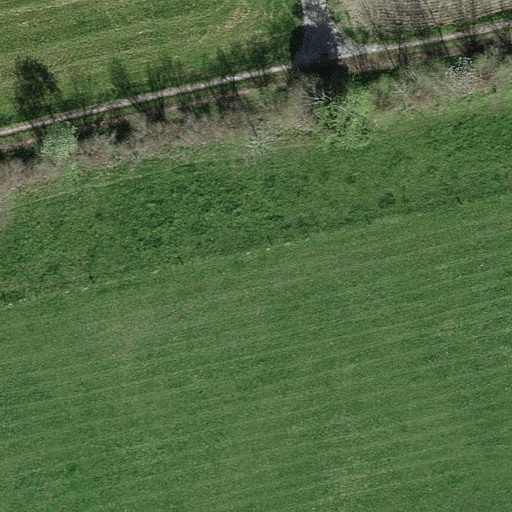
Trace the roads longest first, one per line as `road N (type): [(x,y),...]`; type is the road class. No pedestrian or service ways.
road 1 (track): [(325,57),(0,140)]
road 2 (track): [(325,57),(511,27)]
